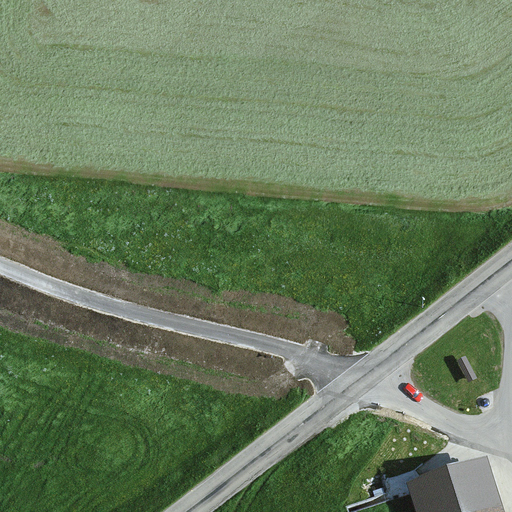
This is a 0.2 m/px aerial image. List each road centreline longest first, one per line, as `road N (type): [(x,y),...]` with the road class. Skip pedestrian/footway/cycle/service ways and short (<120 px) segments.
road 1 (unclassified): [(357,379),(294,351),(120,308),(0,264)]
road 2 (tertiary): [(357,379),(185,511)]
road 3 (tertiary): [(511,260),(357,379)]
road 4 (unclassified): [(357,379),(511,443)]
